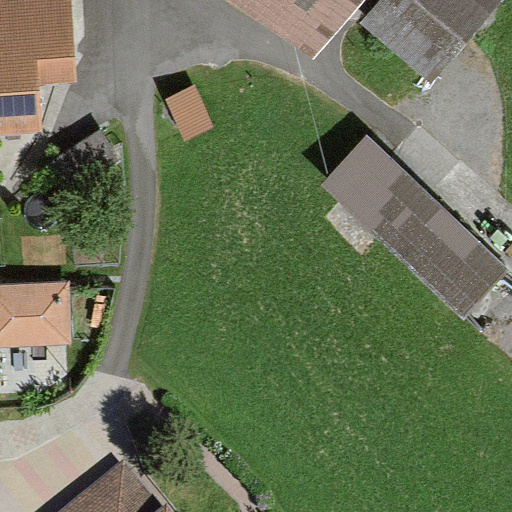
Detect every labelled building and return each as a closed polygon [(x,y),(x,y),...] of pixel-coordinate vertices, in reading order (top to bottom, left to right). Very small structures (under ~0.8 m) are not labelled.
[(0,0),(0,135),(43,132),(40,88),(77,85),(71,0),(0,0)] [(244,0),(316,59),(364,0),(244,0)] [(502,0),(379,0),(360,24),(433,85),(503,1),(502,0)] [(367,136),(321,185),(461,315),(507,267),(367,136)] [(0,339),(77,337),(75,270),(0,272),(0,339)] [(59,511),(169,511),(126,458),(59,511)]
